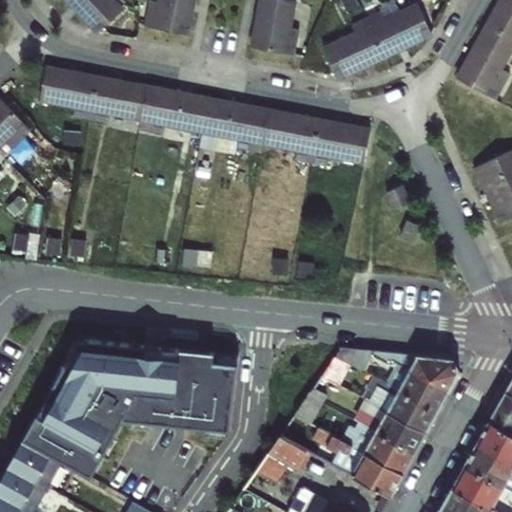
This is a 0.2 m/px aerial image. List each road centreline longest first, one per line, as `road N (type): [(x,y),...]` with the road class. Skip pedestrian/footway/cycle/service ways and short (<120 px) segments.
road 1 (residential): [(34,28),(75,52),(334,106),(394,102)]
road 2 (residential): [(0,313),(20,297),(45,292),(268,317)]
road 3 (residential): [(394,102),(494,308),(498,336)]
road 4 (residential): [(268,317),(498,336)]
road 5 (residential): [(202,511),(252,434),(268,317)]
road 6 (residential): [(410,511),(492,365),(498,336)]
road 7 (residential): [(394,102),(439,70),(480,0)]
